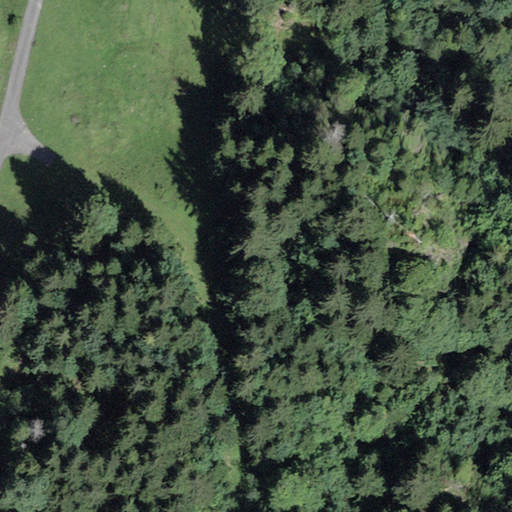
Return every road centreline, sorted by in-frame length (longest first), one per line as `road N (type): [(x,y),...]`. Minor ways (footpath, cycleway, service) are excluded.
road 1 (track): [(2,119),(70,172),(183,223),(231,379),(244,511)]
road 2 (track): [(28,0),(0,130)]
